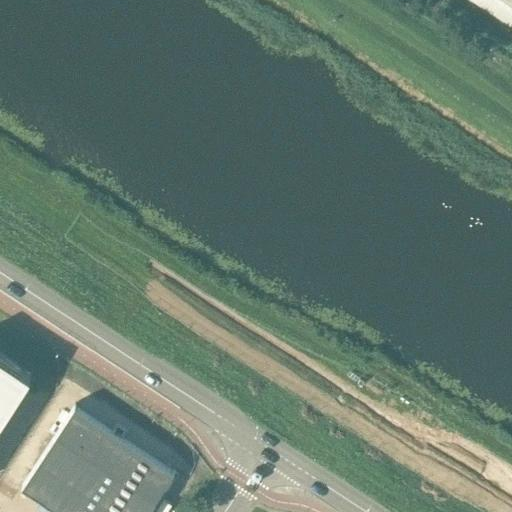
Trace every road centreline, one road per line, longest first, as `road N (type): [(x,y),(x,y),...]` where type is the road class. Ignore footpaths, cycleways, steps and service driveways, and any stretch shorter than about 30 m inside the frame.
road 1 (tertiary): [(0,274),(264,449)]
road 2 (track): [(352,0),(511,104)]
